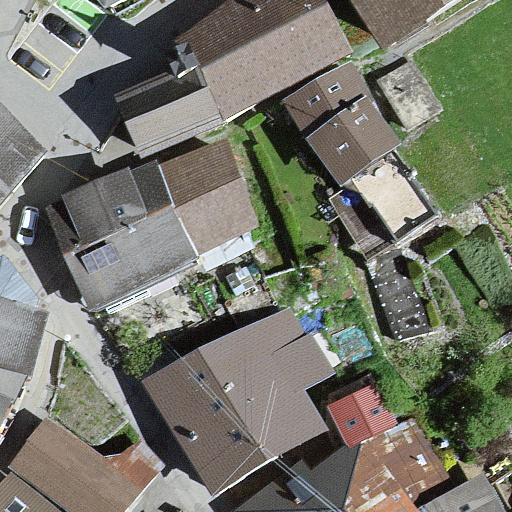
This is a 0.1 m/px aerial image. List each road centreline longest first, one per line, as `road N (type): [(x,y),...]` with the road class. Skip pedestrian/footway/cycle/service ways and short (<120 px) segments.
road 1 (residential): [(62,293),(210,511)]
road 2 (residential): [(0,451),(33,399),(62,293)]
road 3 (residential): [(80,134),(143,31),(182,0)]
